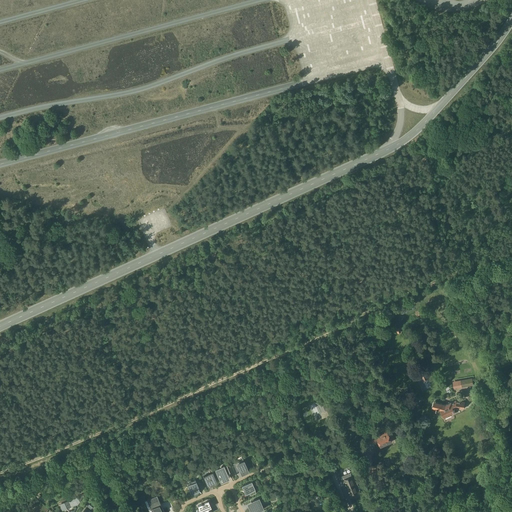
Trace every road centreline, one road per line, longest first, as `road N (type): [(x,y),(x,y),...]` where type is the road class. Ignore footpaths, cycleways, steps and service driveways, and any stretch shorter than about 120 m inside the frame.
road 1 (unclassified): [(0,321),(384,153),(417,131),(511,23)]
road 2 (track): [(0,472),(105,422),(234,378),(430,278),(511,249)]
road 3 (unknown): [(19,64),(269,0)]
